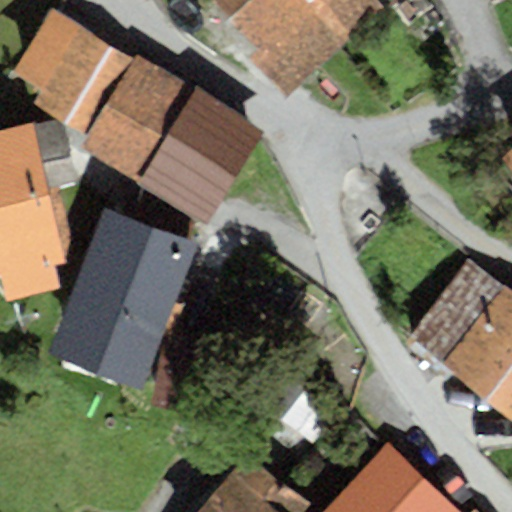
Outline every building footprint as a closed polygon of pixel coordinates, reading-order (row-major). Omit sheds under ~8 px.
[(375,0),(212,0),(255,50),(244,60),(284,102),(383,9),(375,0)] [(135,62),(51,9),(11,72),(42,91),(34,103),(88,137),(135,62)] [(81,150),(137,184),(196,87),(137,58),(135,62),(88,137),(81,150)] [(208,229),(263,132),(196,87),(137,184),(208,229)] [(33,123),(0,131),(0,208),(49,196),(48,190),(74,185),(58,122),(33,123)] [(511,150),(502,159),(511,169),(511,150)] [(49,196),(0,208),(0,277),(2,277),(9,303),(60,290),(55,267),(66,264),(49,196)] [(142,391),(197,248),(104,213),(49,355),(142,391)] [(511,295),(472,264),(413,336),(511,421),(511,295)] [(455,511),(386,443),(324,511),(455,511)] [(312,511),(249,456),(199,511),(312,511)]
